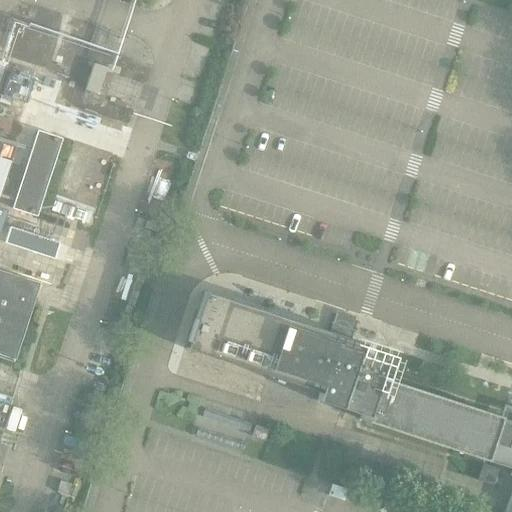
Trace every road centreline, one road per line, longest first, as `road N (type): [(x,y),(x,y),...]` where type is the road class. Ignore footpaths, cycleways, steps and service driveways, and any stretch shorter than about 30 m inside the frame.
road 1 (unclassified): [(511,343),(193,239)]
road 2 (unclassified): [(100,511),(193,239)]
road 3 (unclassified): [(274,0),(193,239)]
road 4 (unknown): [(151,358),(322,418)]
